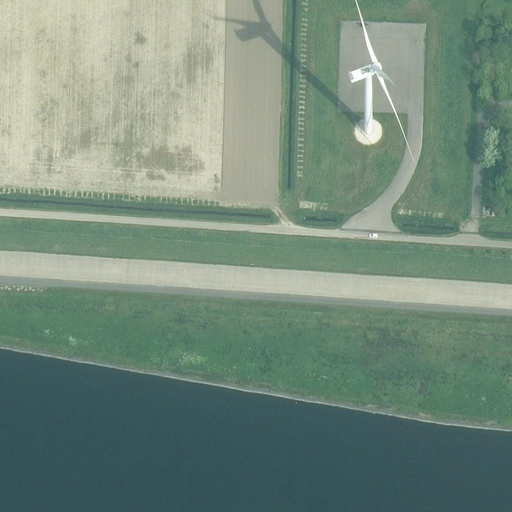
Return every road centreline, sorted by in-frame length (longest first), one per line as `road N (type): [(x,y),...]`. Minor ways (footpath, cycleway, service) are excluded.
road 1 (unclassified): [(0,279),(511,313)]
road 2 (unclassified): [(511,245),(0,212)]
